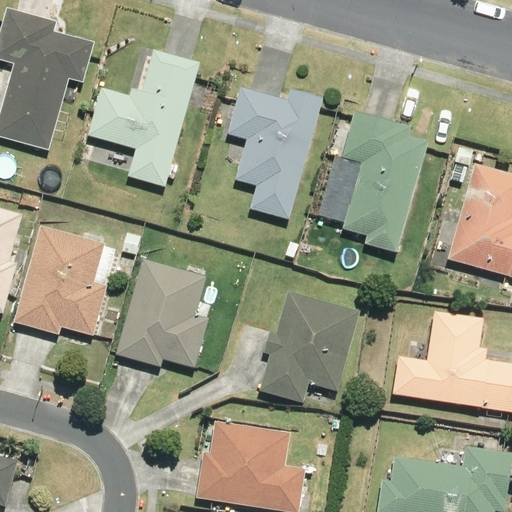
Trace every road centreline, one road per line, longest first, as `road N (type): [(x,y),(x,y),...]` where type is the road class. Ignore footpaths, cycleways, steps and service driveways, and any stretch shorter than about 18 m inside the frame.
road 1 (residential): [(122,511),(114,456),(63,420),(0,402)]
road 2 (residential): [(351,0),(511,45)]
